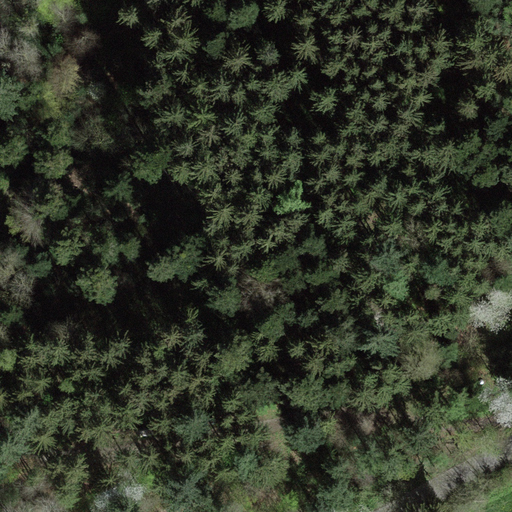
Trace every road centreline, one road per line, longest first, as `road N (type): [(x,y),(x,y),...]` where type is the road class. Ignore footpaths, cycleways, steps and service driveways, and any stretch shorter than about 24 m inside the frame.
road 1 (track): [(511,422),(330,419),(83,456),(22,444),(0,429)]
road 2 (unclassified): [(406,511),(511,453)]
